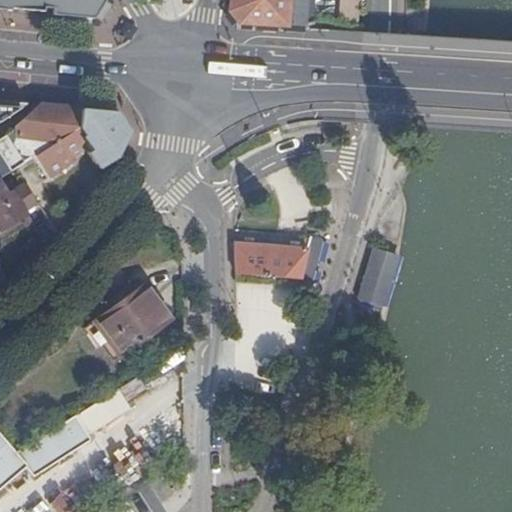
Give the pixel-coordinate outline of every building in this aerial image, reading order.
[(0,0),(0,9),(93,19),(104,0),(0,0)] [(286,27),(304,29),(305,0),(230,0),(229,11),(239,22),(283,24),(286,27)] [(0,122),(27,104),(0,101),(0,122)] [(80,109),(41,106),(8,136),(0,140),(0,178),(35,156),(78,127),(80,109)] [(115,113),(80,109),(78,127),(35,156),(50,179),(76,162),(71,153),(77,150),(83,159),(89,155),(99,171),(117,159),(130,134),(115,113)] [(234,242),(235,274),(300,279),(310,239),(235,233),(234,242)] [(310,239),(300,279),(309,280),(312,280),(322,240),(310,239)] [(0,278),(14,270),(6,256),(0,260),(0,278)] [(171,323),(145,287),(98,321),(123,357),(171,323)] [(185,360),(184,347),(139,377),(145,386),(185,360)] [(0,432),(0,492),(26,470),(35,479),(92,442),(89,437),(129,411),(126,405),(148,393),(139,380),(18,454),(0,432)]
